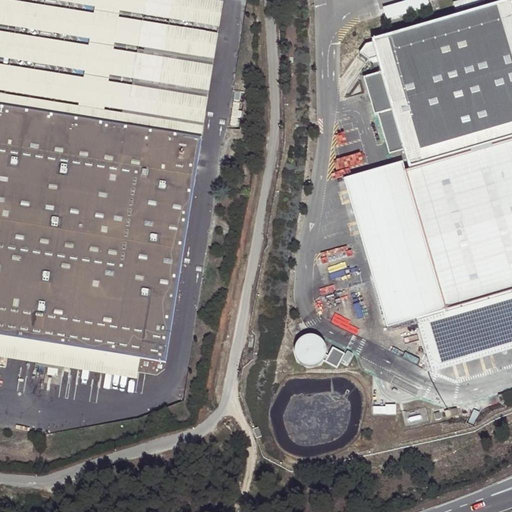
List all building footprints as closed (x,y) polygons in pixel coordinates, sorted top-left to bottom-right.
[(0,0),(0,100),(199,135),(203,109),(208,79),(214,45),(218,15),(220,6),(186,0),(0,0)] [(511,0),(490,0),(368,36),(377,68),(359,74),(371,111),(374,110),(386,150),(400,146),(406,166),(402,167),(442,306),(511,285),(511,0)] [(426,0),(406,0),(382,7),(385,20),(429,7),(426,0)] [(199,135),(0,100),(0,345),(103,365),(128,369),(133,370),(131,383),(157,387),(199,135)] [(442,306),(402,167),(399,163),(342,180),(384,323),(414,314),(442,306)] [(511,285),(442,306),(414,314),(430,368),(511,343),(511,285)] [(324,357),(325,355),(326,349),(324,344),(321,340),(317,337),(312,336),(306,336),(301,338),(298,342),(295,347),(295,352),(296,357),(299,362),(303,365),(308,367),(313,366),(318,364),(322,361),(324,357)] [(0,345),(0,366),(100,384),(103,365),(0,345)] [(345,354),(333,347),(328,356),(325,355),(324,357),(322,361),(337,369),(345,354)] [(133,370),(128,369),(103,365),(100,384),(130,389),(131,383),(133,370)] [(458,413),(457,407),(444,410),(446,416),(458,413)] [(258,427),(253,429),(256,438),(262,436),(258,427)]
